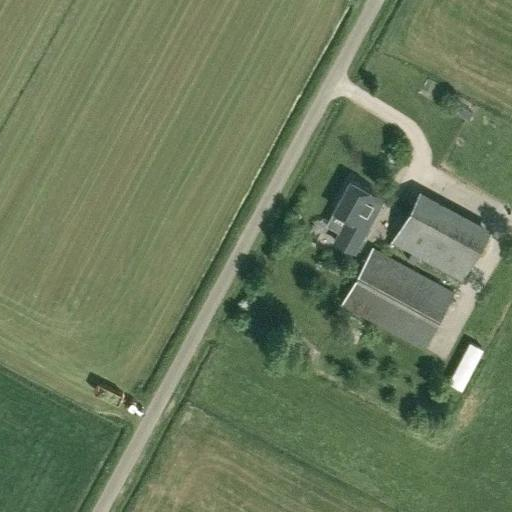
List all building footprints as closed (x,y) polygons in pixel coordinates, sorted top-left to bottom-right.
[(382,197),(350,179),(333,208),(347,216),(333,240),(352,251),(382,197)] [(472,247),(477,223),(469,221),(414,191),(408,189),(403,198),(398,221),(391,233),(413,245),(411,245),(461,273),(464,273),(469,253),(472,247)] [(483,225),(489,211),(443,191),(437,205),(483,225)] [(342,302),(424,346),(454,291),(372,247),(342,302)] [(451,353),(461,334),(444,325),(434,344),(451,353)]
